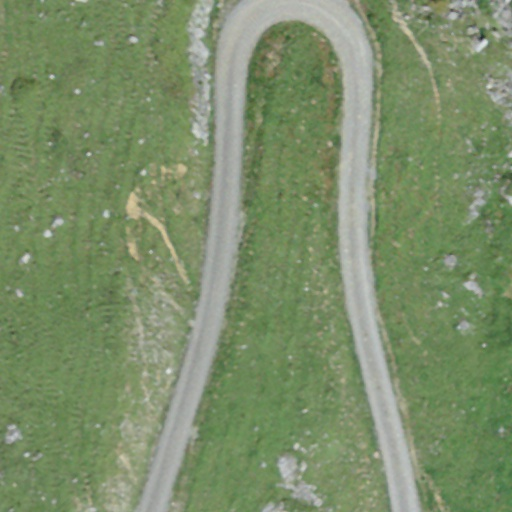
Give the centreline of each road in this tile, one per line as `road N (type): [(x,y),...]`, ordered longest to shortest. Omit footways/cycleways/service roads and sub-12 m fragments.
road 1 (track): [(406,511),(354,252),(353,62),(341,31),(289,0)]
road 2 (track): [(278,0),(253,8),(238,35),(214,281),(139,511)]
